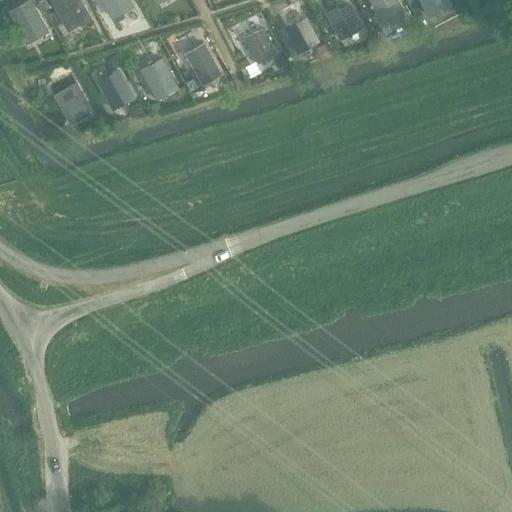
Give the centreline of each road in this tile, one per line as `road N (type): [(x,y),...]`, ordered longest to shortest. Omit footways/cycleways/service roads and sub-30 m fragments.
road 1 (unclassified): [(240,243),(511,155)]
road 2 (unclassified): [(0,250),(44,273),(75,278),(240,243)]
road 3 (unclassified): [(21,332),(183,275),(240,243)]
road 4 (unclassified): [(65,511),(36,365),(21,332)]
